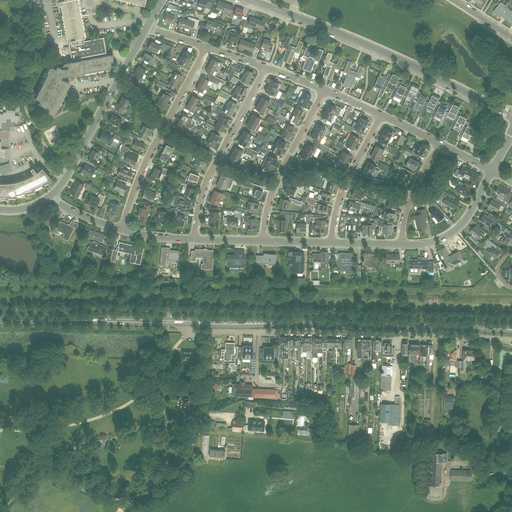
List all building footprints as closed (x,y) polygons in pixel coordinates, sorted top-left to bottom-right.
[(57,66),(56,69),(51,67),(36,98),(41,100),(39,103),(44,105),(42,109),(54,115),(64,96),(63,95),(69,83),(66,82),(67,80),(69,81),(70,80),(71,78),(68,77),(69,76),(70,75),(70,76),(76,74),(76,75),(111,69),(110,62),(112,62),(112,63),(113,54),(113,55),(82,61),(81,60),(81,58),(106,53),(103,38),(84,41),(84,38),(85,38),(78,0),(120,0),(145,6),(146,0),(65,0),(60,1),(67,41),(69,41),(70,44),(69,44),(72,60),(78,58),(79,61),(65,64),(62,69),(57,66)] [(196,0),(188,0),(187,3),(191,4),(190,7),(197,9),(198,6),(199,3),(198,3),(196,3),(196,0)] [(203,0),(199,0),(198,3),(199,3),(198,6),(205,9),(205,8),(211,10),(214,3),(210,2),(210,0),(203,0),(204,0),(203,0)] [(214,5),(212,11),(218,13),(219,10),(223,11),(226,4),(218,1),(217,6),(214,5)] [(505,20),(511,12),(511,11),(501,2),(493,12),(500,18),(501,17),(505,20)] [(233,7),(226,4),(223,11),(227,13),(226,16),(233,18),(234,15),(233,15),(234,12),(232,11),(233,7)] [(236,7),(234,12),(233,15),(234,15),(238,16),(237,19),(240,20),(243,10),(236,7)] [(176,20),(178,14),(172,12),(171,15),(167,14),(164,21),(172,24),(173,19),(176,20)] [(184,16),(178,14),(176,20),(179,21),(177,26),(185,28),(187,21),(183,19),(184,16)] [(249,22),(246,21),(244,27),(250,29),(251,26),(255,27),(258,20),(250,17),(249,22)] [(265,23),(268,24),(269,20),(263,18),(262,21),(258,20),(255,27),(263,30),(265,23)] [(187,21),(185,28),(192,30),(193,28),(196,29),(199,21),(192,19),(191,22),(187,21)] [(212,30),(215,23),(207,20),(206,25),(203,24),(201,30),(208,32),(209,28),(212,30)] [(222,25),(215,23),(212,30),(216,31),(215,34),(222,36),(223,30),(221,29),(222,25)] [(44,28),(37,29),(41,47),(48,46),(44,28)] [(228,43),(235,46),(237,41),(238,38),(234,37),(235,34),(228,32),(226,37),(230,39),(228,43)] [(239,35),(238,38),(237,41),(240,42),(238,47),(246,49),(248,42),(244,41),(245,37),(239,35)] [(248,42),(246,49),(253,52),(254,47),(257,48),(259,42),(260,38),(259,37),(257,42),(253,40),(252,43),(248,42)] [(286,63),(292,47),(288,45),(291,38),(287,37),(283,48),(287,49),(282,61),(286,63)] [(264,51),(270,53),(273,47),(270,46),(271,42),(264,39),(261,46),(265,48),(264,51)] [(296,48),(292,47),(286,63),(290,64),(295,53),(298,54),(299,53),(300,54),(302,50),(301,49),(303,43),(299,41),(296,48)] [(164,48),(168,50),(170,46),(162,44),(161,46),(158,44),(157,45),(151,42),(147,49),(157,53),(159,49),(162,50),(164,48)] [(306,71),(313,55),(309,53),(312,46),(308,45),(303,56),(307,57),(302,69),(306,71)] [(316,56),(313,55),(306,71),(310,72),(315,61),(319,62),(323,51),(319,49),(316,56)] [(181,58),(189,62),(192,56),(184,52),(181,58)] [(153,58),(153,57),(145,53),(142,59),(150,64),(153,58)] [(327,79),(333,63),(329,61),(332,55),(328,53),(323,64),(327,66),(323,77),(327,79)] [(186,68),(189,62),(181,58),(178,64),(186,68)] [(336,64),(333,63),(327,79),(330,80),(335,69),(339,70),(343,59),(339,58),(336,64)] [(165,59),(165,60),(164,62),(169,65),(176,68),(177,65),(165,59)] [(221,69),(216,66),(218,63),(212,59),(209,65),(220,71),(221,69)] [(347,87),(353,71),(349,70),(352,63),(348,61),(344,72),(347,74),(343,85),(347,87)] [(220,71),(209,65),(206,71),(212,75),(214,71),(218,74),(220,71)] [(133,74),(136,76),(137,76),(134,82),(140,85),(143,79),(141,78),(146,70),(139,66),(134,74),(133,74)] [(357,73),(353,71),(347,87),(351,88),(355,77),(360,79),(362,75),(361,74),(364,67),(360,66),(357,73)] [(247,67),(243,75),(250,79),(253,73),(250,71),(251,68),(247,67)] [(168,77),(178,82),(181,76),(175,72),(173,75),(170,74),(168,77)] [(383,94),(386,87),(392,76),(388,74),(387,77),(384,76),(384,77),(380,75),(374,86),(381,90),(380,92),(383,94)] [(250,79),(243,75),(240,80),(247,84),(250,79)] [(393,75),(392,76),(386,87),(393,90),(390,97),(393,98),(394,97),(400,85),(401,83),(398,81),(400,78),(393,75)] [(175,88),(178,82),(168,77),(172,78),(168,84),(175,88)] [(202,78),(199,84),(209,89),(210,86),(207,85),(208,81),(202,78)] [(279,88),(277,87),(279,84),(271,80),(268,86),(278,91),(279,88)] [(209,89),(199,84),(196,90),(202,93),(204,89),(207,91),(209,89)] [(415,106),(420,95),(421,94),(418,92),(420,88),(413,84),(408,94),(407,96),(411,98),(409,103),(411,104),(409,108),(413,110),(415,106)] [(237,85),(234,91),(242,94),(245,89),(237,85)] [(402,106),(407,96),(408,94),(405,93),(407,88),(400,85),(394,97),(401,100),(399,104),(402,106)] [(278,91),(268,86),(265,92),(276,97),(279,91),(278,91)] [(171,97),(170,97),(170,96),(171,94),(164,90),(160,98),(167,102),(168,100),(169,101),(171,97)] [(239,100),(242,94),(234,91),(232,96),(239,100)] [(304,92),(301,98),(308,102),(311,96),(304,92)] [(440,105),(441,104),(438,102),(440,98),(433,94),(429,103),(427,106),(438,111),(441,105),(440,105)] [(146,95),(145,97),(144,98),(150,105),(153,103),(146,95)] [(205,95),(204,98),(212,102),(214,103),(215,101),(205,95)] [(425,111),(427,106),(429,103),(426,101),(427,98),(420,95),(415,106),(425,111)] [(192,96),(189,102),(196,105),(199,99),(192,96)] [(122,113),(123,111),(124,109),(125,109),(130,101),(123,97),(120,103),(118,102),(115,109),(122,113)] [(164,108),(167,102),(160,98),(156,104),(164,108)] [(262,98),(259,103),(266,108),(269,102),(262,98)] [(305,108),(308,102),(301,98),(298,104),(305,108)] [(229,101),(226,106),(233,110),(236,105),(229,101)] [(196,105),(189,102),(186,108),(192,111),(194,108),(198,110),(199,107),(196,105)] [(445,121),(447,116),(453,104),(449,102),(447,106),(445,105),(444,107),(441,105),(438,111),(435,116),(445,121)] [(263,113),(266,108),(259,103),(255,109),(263,113)] [(340,111),(337,110),(339,108),(333,105),(332,106),(328,104),(325,110),(337,117),(340,111)] [(461,114),(458,112),(460,108),(453,104),(447,116),(458,121),(461,115),(461,114)] [(233,110),(226,106),(223,112),(230,116),(233,110)] [(6,108),(6,112),(7,112),(7,119),(11,119),(11,122),(15,122),(15,121),(19,122),(19,116),(15,116),(15,111),(10,110),(10,109),(6,108)] [(295,108),(292,114),(300,118),(303,112),(295,108)] [(337,117),(325,110),(322,116),(326,118),(325,120),(331,123),(335,115),(337,117)] [(183,114),(179,121),(190,126),(191,124),(189,122),(191,119),(189,118),(183,114)] [(300,118),(292,114),(289,120),(297,124),(300,118)] [(124,116),(124,117),(122,120),(112,115),(109,120),(119,125),(120,122),(127,126),(130,120),(124,116)] [(253,115),(249,121),(257,125),(260,119),(253,115)] [(467,118),(461,115),(458,121),(455,126),(465,131),(468,125),(469,123),(466,121),(467,118)] [(221,116),(218,122),(225,126),(228,120),(221,116)] [(361,117),(358,123),(365,127),(368,121),(361,117)] [(183,130),(184,126),(189,129),(190,126),(179,121),(176,126),(183,130)] [(260,126),(257,125),(249,121),(247,126),(254,130),(254,131),(257,132),(260,126)] [(222,132),(225,126),(218,122),(214,128),(222,132)] [(345,127),(352,131),(353,128),(346,124),(347,123),(345,122),(343,126),(345,127)] [(365,127),(358,123),(354,129),(362,133),(365,127)] [(287,124),(284,130),(291,134),(294,128),(287,124)] [(318,124),(315,131),(324,136),(328,128),(322,125),(322,126),(318,124)] [(146,138),(151,129),(143,125),(138,134),(146,138)] [(468,125),(465,131),(462,137),(469,140),(468,142),(475,145),(479,136),(476,135),(476,134),(473,132),(475,128),(468,125)] [(382,135),(392,140),(394,138),(393,137),(395,133),(391,131),(390,132),(385,129),(382,135)] [(291,134),(284,130),(281,136),(288,140),(291,134)] [(244,131),(241,137),(250,142),(252,140),(249,138),(251,135),(244,131)] [(322,139),(324,136),(315,131),(311,137),(315,139),(314,140),(316,141),(320,143),(322,139)] [(119,141),(121,138),(115,134),(113,137),(103,132),(101,135),(100,134),(98,139),(101,140),(101,139),(108,143),(107,145),(110,147),(114,139),(119,141)] [(185,132),(184,134),(194,140),(196,136),(192,133),(191,135),(185,132)] [(213,132),(209,138),(217,142),(220,136),(213,132)] [(349,140),(356,144),(359,138),(352,134),(349,140)] [(392,140),(382,135),(379,141),(386,145),(387,145),(389,141),(391,142),(392,140)] [(397,143),(403,146),(407,138),(404,137),(404,136),(403,135),(403,136),(401,135),(397,143)] [(250,142),(241,137),(238,143),(246,147),(249,146),(250,142)] [(217,142),(209,138),(206,144),(213,147),(217,142)] [(142,150),(145,145),(140,142),(140,141),(136,139),(133,146),(142,150)] [(353,150),(356,144),(349,140),(347,139),(345,141),(347,143),(345,146),(353,150)] [(278,140),(275,146),(283,150),(286,144),(278,140)] [(307,144),(304,151),(313,156),(317,148),(313,146),(312,145),(311,146),(307,144)] [(407,148),(405,151),(412,154),(413,152),(421,156),(426,148),(417,144),(413,151),(407,148)] [(166,162),(173,148),(166,145),(159,159),(166,162)] [(283,150),(275,146),(272,152),(280,156),(283,150)] [(374,152),(382,156),(385,150),(377,146),(374,152)] [(235,147),(232,153),(243,159),(243,158),(240,157),(243,151),(235,147)] [(103,157),(105,153),(97,148),(95,151),(93,151),(88,160),(96,164),(100,156),(103,157)] [(248,148),(246,150),(254,155),(256,156),(258,153),(248,148)] [(309,163),(313,156),(304,151),(301,157),(304,159),(304,160),(309,163)] [(340,157),(347,161),(350,155),(343,151),(340,157)] [(412,154),(405,151),(403,154),(407,156),(405,159),(408,160),(406,165),(415,169),(418,162),(410,158),(412,154)] [(382,156),(374,152),(371,157),(378,161),(379,162),(379,161),(382,156)] [(135,165),(138,157),(128,153),(125,161),(128,162),(129,162),(135,165)] [(235,165),(238,166),(246,169),(247,167),(240,164),(243,159),(232,153),(229,159),(236,163),(235,165)] [(264,160),(266,162),(274,166),(277,160),(270,156),(269,158),(266,156),(264,160)] [(344,167),(347,161),(340,157),(337,156),(335,159),(338,161),(336,163),(344,167)] [(200,171),(204,163),(197,159),(193,167),(200,171)] [(261,166),(263,167),(263,168),(271,172),(274,166),(266,162),(264,160),(261,166)] [(123,168),(124,165),(117,162),(115,167),(120,169),(118,175),(129,179),(132,172),(123,168)] [(368,162),(365,168),(373,172),(374,172),(376,169),(377,167),(375,166),(368,162)] [(38,171),(38,172),(37,173),(33,167),(30,169),(34,174),(32,176),(25,179),(17,182),(10,183),(2,183),(0,183),(0,174),(1,174),(5,173),(8,172),(12,171),(13,171),(9,163),(5,165),(1,166),(0,166),(0,198),(7,200),(7,198),(17,198),(17,197),(27,196),(27,194),(36,192),(36,190),(45,187),(44,185),(53,181),(52,180),(42,169),(43,168),(42,168),(38,171)] [(91,177),(95,170),(85,164),(81,172),(91,177)] [(380,165),(378,168),(385,171),(384,172),(383,175),(386,177),(389,170),(382,167),(380,165)] [(457,177),(459,174),(474,182),(478,175),(463,167),(460,171),(457,169),(454,175),(457,177)] [(171,172),(164,168),(162,171),(155,168),(150,178),(157,182),(161,174),(167,176),(168,174),(170,175),(171,172)] [(365,168),(362,174),(369,178),(373,172),(365,168)] [(407,184),(411,176),(401,171),(397,179),(407,184)] [(193,183),(193,181),(197,182),(199,176),(190,173),(189,177),(187,176),(185,180),(193,183)] [(225,189),(229,178),(221,175),(216,186),(225,189)] [(230,178),(233,180),(238,182),(237,185),(241,186),(243,180),(231,175),(230,178)] [(463,184),(454,179),(452,183),(458,187),(456,191),(465,196),(469,190),(462,186),(463,184)] [(73,187),(70,194),(71,194),(71,195),(73,196),(77,198),(84,185),(76,181),(73,187)] [(333,191),(335,183),(327,181),(325,188),(333,191)] [(124,193),(126,186),(117,182),(114,189),(124,193)] [(263,191),(262,191),(261,191),(262,189),(259,189),(258,190),(255,189),(256,185),(248,182),(247,186),(251,187),(252,188),(251,190),(252,191),(254,192),(253,195),(261,198),(263,191)] [(293,195),(296,187),(287,183),(284,191),(293,195)] [(194,189),(186,187),(183,186),(182,190),(185,191),(184,194),(192,197),(194,189)] [(511,193),(510,193),(511,192),(501,187),(500,188),(498,191),(499,191),(497,194),(504,197),(503,200),(500,198),(499,200),(508,204),(511,196),(511,193)] [(361,200),(364,193),(354,189),(351,196),(361,200)] [(455,209),(456,209),(459,202),(450,198),(450,197),(451,195),(452,195),(445,191),(442,190),(441,189),(438,192),(435,194),(438,198),(442,198),(443,196),(443,195),(445,196),(446,195),(447,196),(446,198),(443,203),(455,209)] [(153,202),(156,194),(146,190),(142,197),(153,202)] [(378,198),(379,195),(372,192),(366,190),(364,193),(372,196),(378,198)] [(222,199),(224,194),(214,191),(210,203),(218,206),(220,198),(222,199)] [(329,202),(331,195),(322,193),(321,196),(323,196),(321,200),(329,202)] [(174,205),(178,206),(178,207),(189,209),(191,201),(184,200),(184,197),(174,194),(173,198),(175,198),(174,205)] [(97,208),(98,205),(99,202),(102,204),(105,197),(99,195),(97,199),(91,196),(87,205),(92,207),(92,206),(97,208)] [(306,201),(309,202),(308,204),(317,207),(316,211),(326,214),(328,207),(315,203),(316,200),(307,197),(306,201)] [(290,202),(288,201),(281,199),(278,207),(288,210),(290,202)] [(397,209),(398,202),(389,199),(387,207),(397,209)] [(497,203),(491,200),(488,207),(497,212),(501,206),(502,207),(504,204),(498,201),(497,203)] [(259,204),(248,202),(246,210),(257,212),(259,204)] [(358,213),(360,205),(349,202),(347,209),(358,213)] [(437,209),(439,207),(435,202),(430,206),(432,208),(429,211),(438,222),(444,217),(437,209)] [(117,215),(120,206),(110,203),(107,212),(117,215)] [(150,210),(151,206),(144,205),(143,208),(140,208),(138,214),(142,215),(140,222),(146,223),(149,210),(150,210)] [(170,216),(171,210),(167,209),(166,212),(159,211),(157,222),(165,224),(166,216),(170,216)] [(424,218),(427,218),(426,209),(419,211),(420,215),(415,216),(418,229),(426,227),(424,218)] [(188,217),(188,213),(180,211),(180,214),(178,214),(176,226),(183,227),(185,217),(188,217)] [(237,227),(237,225),(237,220),(241,220),(241,212),(235,211),(235,214),(234,214),(234,218),(228,218),(224,218),(224,225),(227,225),(231,225),(231,227),(237,227)] [(285,215),(285,220),(277,220),(277,224),(278,224),(278,231),(286,232),(287,223),(289,223),(289,216),(290,216),(290,213),(281,211),(280,215),(285,215)] [(219,227),(219,212),(210,212),(210,226),(215,226),(215,227),(219,227)] [(394,221),(395,214),(384,212),(383,219),(394,221)] [(488,217),(484,214),(479,221),(483,224),(484,223),(489,226),(492,222),(498,226),(501,220),(490,214),(488,217)] [(310,215),(310,218),(317,219),(317,220),(316,220),(315,232),(323,233),(325,221),(321,221),(321,219),(322,219),(323,216),(310,215)] [(255,229),(255,219),(250,219),(250,216),(244,216),(244,219),(246,219),(246,224),(247,224),(247,229),(251,229),(255,229)] [(305,224),(300,224),(301,220),(297,220),(296,224),(293,224),(293,228),(296,229),(296,232),(305,232),(305,224)] [(383,222),(377,220),(377,224),(377,226),(384,227),(383,233),(390,234),(392,225),(383,224),(383,222)] [(75,223),(71,221),(68,227),(67,226),(67,225),(60,222),(57,229),(65,233),(62,238),(68,241),(74,229),(73,228),(75,223)] [(374,230),(374,224),(374,223),(371,223),(371,226),(362,225),(362,234),(371,234),(371,230),(374,230)] [(505,246),(506,246),(511,238),(511,236),(505,231),(506,229),(502,225),(498,230),(504,234),(499,241),(502,244),(505,246)] [(482,234),(484,235),(486,233),(484,231),(481,228),(479,231),(476,227),(475,226),(470,232),(473,234),(470,238),(476,243),(480,240),(478,238),(482,234)] [(107,247),(102,245),(98,244),(99,241),(103,242),(103,240),(105,235),(89,229),(87,237),(93,239),(92,242),(90,241),(89,246),(88,245),(88,247),(87,250),(105,256),(107,247)] [(490,249),(487,252),(495,259),(497,257),(498,257),(500,255),(500,254),(501,253),(494,248),(496,246),(488,239),(485,242),(490,249)] [(140,265),(144,248),(119,242),(118,247),(119,247),(118,251),(131,254),(130,262),(140,265)] [(178,261),(179,251),(170,250),(170,248),(161,247),(160,266),(165,266),(166,259),(178,261)] [(453,266),(463,260),(459,252),(449,257),(444,248),(437,252),(447,272),(454,268),(453,266)] [(196,262),(196,258),(204,258),(204,264),(201,264),(201,269),(213,270),(213,266),(213,250),(204,250),(204,249),(195,249),(195,251),(191,251),(191,262),(196,262)] [(245,268),(245,257),(244,257),(244,251),(237,250),(237,255),(227,255),(227,265),(240,266),(240,267),(245,268)] [(303,272),(303,253),(300,253),(300,252),(289,252),(288,263),(294,263),(294,272),(303,272)] [(328,267),(328,253),(321,253),(321,255),(313,254),(313,262),(321,262),(321,267),(328,267)] [(352,274),(352,254),(345,254),(345,253),(338,253),(338,270),(345,270),(345,274),(352,274)] [(275,265),(275,254),(265,254),(265,256),(256,256),(256,261),(259,261),(259,263),(269,263),(269,265),(275,265)] [(377,266),(377,255),(372,255),(372,254),(364,254),(364,261),(364,266),(377,266)] [(402,271),(402,265),(399,265),(399,255),(386,254),(386,263),(396,264),(396,271),(402,271)] [(428,269),(429,258),(420,257),(420,260),(410,260),(410,268),(428,269)] [(332,350),(332,351),(332,355),(332,359),(335,359),(335,348),(340,348),(340,349),(341,349),(341,339),(332,339),(332,350)] [(234,343),(225,343),(225,351),(224,351),(224,360),(227,360),(227,361),(235,361),(235,356),(234,356),(234,343)] [(392,348),(392,343),(385,343),(385,346),(382,346),(382,356),(382,357),(382,356),(387,356),(387,353),(391,353),(391,362),(390,362),(390,363),(395,363),(395,355),(394,355),(394,348),(392,348)] [(252,359),(253,347),(250,346),(250,345),(246,345),(246,346),(243,346),(242,358),(252,359)] [(273,359),(274,347),(264,347),(263,354),(260,354),(259,361),(263,361),(263,359),(273,359)] [(447,359),(443,359),(442,366),(446,366),(446,365),(452,365),(452,362),(456,362),(457,350),(448,350),(447,359)] [(192,360),(192,352),(182,352),(182,360),(192,360)] [(381,376),(380,391),(391,391),(391,376),(393,376),(393,366),(381,365),(381,376)] [(232,384),(231,396),(237,396),(260,397),(260,389),(252,389),(252,385),(244,384),(245,383),(240,382),(240,384),(236,384),(232,384)] [(270,390),(270,398),(277,398),(279,398),(279,394),(277,394),(277,390),(270,390)] [(453,409),(454,397),(444,396),(443,409),(453,409)] [(395,404),(391,404),(390,422),(390,425),(398,425),(400,397),(395,397),(395,404)] [(188,409),(189,399),(181,398),(180,408),(188,409)] [(380,422),(390,422),(391,404),(380,404),(380,422)] [(232,429),(242,430),(243,421),(233,420),(232,429)] [(249,420),(249,425),(248,430),(264,431),(265,422),(249,420)] [(358,441),(359,435),(359,425),(348,425),(348,441),(348,444),(358,445),(358,441)] [(208,456),(209,436),(202,435),(201,456),(208,456)] [(368,436),(359,435),(358,441),(362,442),(362,444),(366,444),(366,442),(367,442),(368,436)] [(455,447),(454,457),(469,458),(469,447),(455,447)] [(225,451),(210,449),(209,457),(225,458),(225,451)] [(430,485),(442,486),(443,462),(446,463),(447,454),(431,453),(430,485)] [(471,482),(472,471),(451,470),(451,481),(471,482)]
